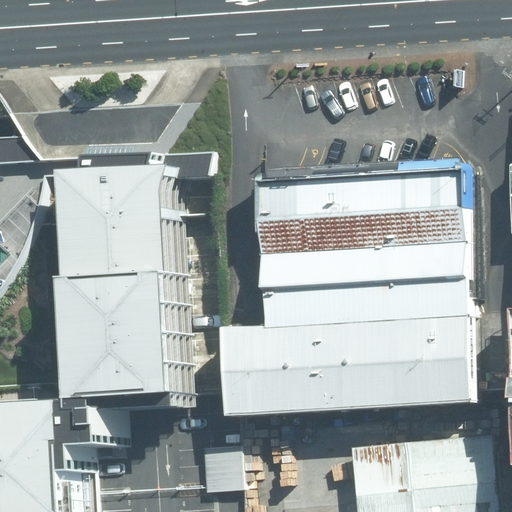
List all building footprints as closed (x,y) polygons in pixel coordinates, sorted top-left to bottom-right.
[(0,145),(0,210),(8,210),(10,210),(10,163),(10,145),(0,145)] [(0,511),(110,511),(106,448),(147,444),(143,395),(148,395),(220,390),(199,161),(144,166),(89,171),(112,398),(0,404),(0,511)] [(56,163),(10,163),(10,210),(8,210),(0,210),(0,303),(2,302),(7,296),(13,291),(18,285),(22,279),(27,272),(31,266),(35,259),(38,253),(41,246),(44,238),(47,231),(49,224),(51,217),(53,209),(54,201),(55,194),(56,186),(56,179),(56,169),(56,163)] [(282,324),(488,312),(480,164),(275,173),(282,324)] [(249,326),(254,413),(494,399),(488,312),(282,324),(249,326)] [(374,511),(507,511),(502,436),(370,446),(374,511)] [(253,491),(252,478),(250,447),(211,449),(214,494),(253,491)]
